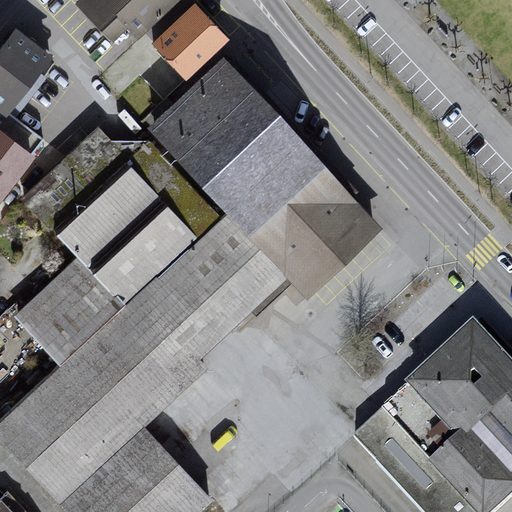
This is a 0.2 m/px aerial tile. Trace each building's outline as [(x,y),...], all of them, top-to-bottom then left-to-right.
[(83,0),(76,7),(121,55),(180,0),(83,0)] [(198,4),(155,42),(189,80),(232,43),(198,4)] [(20,29),(0,54),(0,108),(12,117),(57,57),(20,29)] [(61,364),(0,422),(0,444),(63,511),(209,511),(220,503),(147,428),(294,283),(311,299),(386,230),(231,59),(153,126),(150,143),(113,143),(100,128),(21,205),(77,257),(16,319),(61,364)] [(0,121),(0,208),(38,156),(0,121)] [(511,358),(481,325),(357,440),(423,511),(493,511),(511,495),(511,358)] [(0,484),(0,511),(27,511),(2,483),(0,484)]
